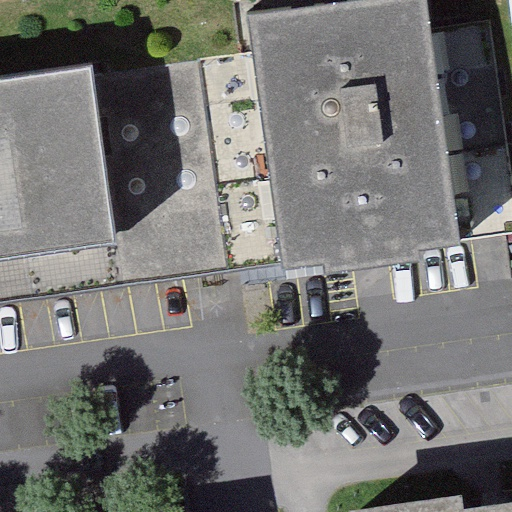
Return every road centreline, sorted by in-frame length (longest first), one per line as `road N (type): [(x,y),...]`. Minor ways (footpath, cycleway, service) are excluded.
road 1 (residential): [(511,316),(216,357)]
road 2 (residential): [(227,438),(295,468),(511,439)]
road 3 (residential): [(0,470),(227,438)]
road 4 (residential): [(216,357),(0,387)]
